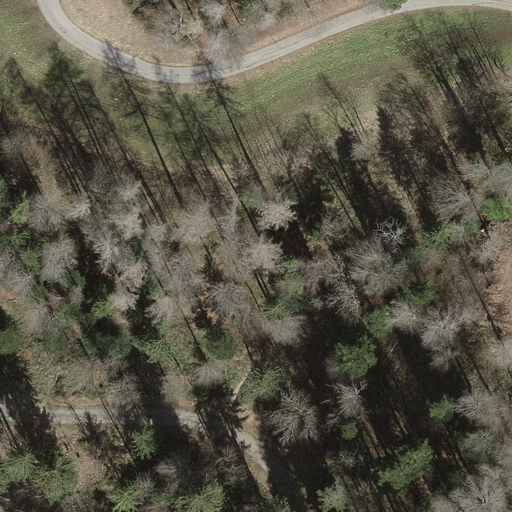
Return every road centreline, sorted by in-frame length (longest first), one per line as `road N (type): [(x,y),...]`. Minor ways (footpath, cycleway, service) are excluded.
road 1 (unclassified): [(46,0),(70,36),(172,82),(225,75),(385,14),(463,0)]
road 2 (track): [(306,511),(277,463),(234,436),(161,420),(0,411)]
